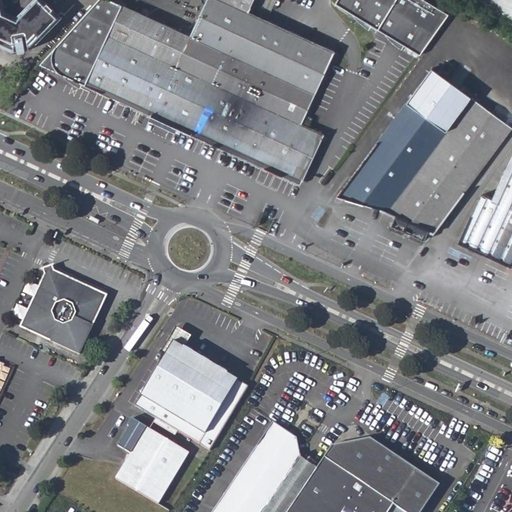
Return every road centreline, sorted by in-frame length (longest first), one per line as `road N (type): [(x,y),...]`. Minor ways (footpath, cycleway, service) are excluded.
road 1 (secondary): [(218,272),(511,402)]
road 2 (secondary): [(511,388),(225,249)]
road 3 (residential): [(15,511),(167,280)]
road 4 (secondary): [(178,217),(0,140)]
road 5 (unknown): [(511,136),(408,282)]
road 6 (secondary): [(42,179),(154,241)]
